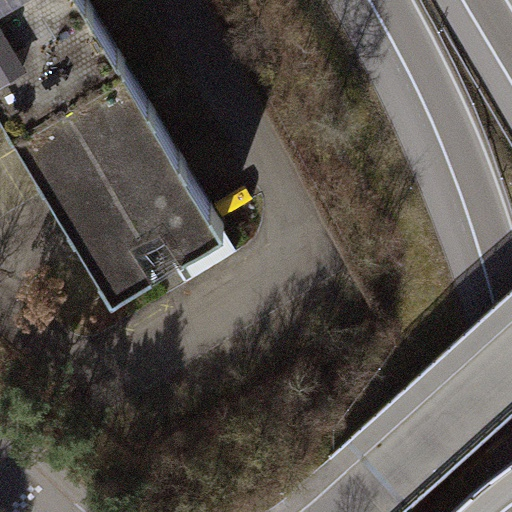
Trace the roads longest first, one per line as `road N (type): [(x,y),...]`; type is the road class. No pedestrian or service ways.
road 1 (motorway): [(392,0),(467,153),(511,286)]
road 2 (residential): [(511,366),(384,482)]
